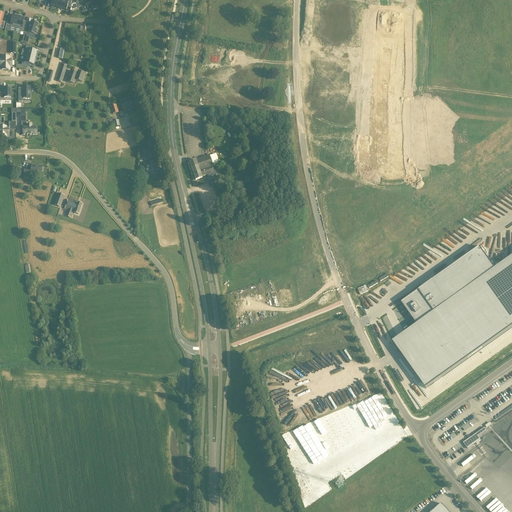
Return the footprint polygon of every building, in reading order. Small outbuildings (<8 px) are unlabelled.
[(58,9),(60,0),(52,0),(50,7),(58,9)] [(60,0),(58,9),(66,11),(68,4),(71,5),(72,0),(60,0)] [(93,9),(93,10),(97,8),(97,7),(98,7),(95,0),(92,0),(88,2),(87,0),(82,0),(76,2),(78,8),(85,5),(87,10),(93,9)] [(6,26),(16,29),(19,16),(16,15),(15,16),(13,15),(12,19),(11,19),(10,20),(8,19),(6,26)] [(22,17),(19,16),(16,29),(21,30),(21,32),(25,33),(27,24),(25,23),(25,22),(23,22),(24,18),(22,18),(22,17)] [(25,32),(23,42),(28,43),(29,38),(30,38),(31,34),(35,35),(38,24),(31,22),(28,33),(25,32)] [(26,46),(24,56),(36,59),(37,56),(36,55),(37,52),(31,51),(32,48),(26,46)] [(36,59),(24,56),(22,66),(27,68),(28,64),(34,66),(35,62),(36,62),(36,59)] [(0,60),(0,67),(1,67),(1,70),(9,70),(9,67),(11,67),(11,60),(9,60),(10,57),(2,57),(1,60),(0,60)] [(56,81),(62,83),(67,66),(62,64),(56,81)] [(70,71),(67,82),(74,84),(75,82),(75,80),(78,81),(82,83),(82,82),(85,74),(78,72),(77,74),(74,73),(70,71)] [(18,92),(18,102),(23,102),(30,102),(30,99),(30,87),(22,87),(22,92),(18,92)] [(0,100),(11,100),(12,100),(12,89),(11,89),(11,88),(4,88),(4,94),(0,93),(0,100)] [(127,98),(119,100),(123,112),(124,112),(125,115),(126,116),(128,115),(128,114),(127,112),(130,111),(129,110),(135,108),(132,100),(130,100),(128,101),(127,98)] [(116,105),(110,107),(112,114),(119,112),(116,105)] [(0,136),(6,137),(6,136),(9,136),(9,130),(16,130),(16,122),(8,122),(8,128),(6,128),(6,127),(0,126),(0,136)] [(31,136),(31,135),(34,135),(34,127),(32,127),(32,125),(25,125),(25,122),(21,122),(21,130),(23,130),(23,135),(27,135),(27,136),(31,136)] [(208,155),(195,160),(189,163),(195,180),(202,178),(201,177),(207,175),(208,178),(208,179),(209,179),(209,180),(218,177),(216,171),(215,172),(209,155),(208,155)] [(150,162),(145,163),(144,164),(147,173),(153,171),(158,169),(158,168),(155,161),(150,162)] [(24,175),(31,175),(31,174),(42,174),(42,167),(31,166),(31,169),(24,169),(24,172),(24,175)] [(64,196),(58,194),(54,205),(60,207),(64,196)] [(78,215),(82,204),(78,203),(77,204),(68,200),(65,209),(69,210),(68,213),(71,214),(72,212),(74,212),(74,213),(78,215)] [(417,325),(392,342),(426,389),(511,327),(511,257),(495,269),(479,247),(401,303),(417,325)] [(471,437),(463,443),(465,445),(468,449),(480,440),(478,437),(486,431),(484,428),(471,437)]
